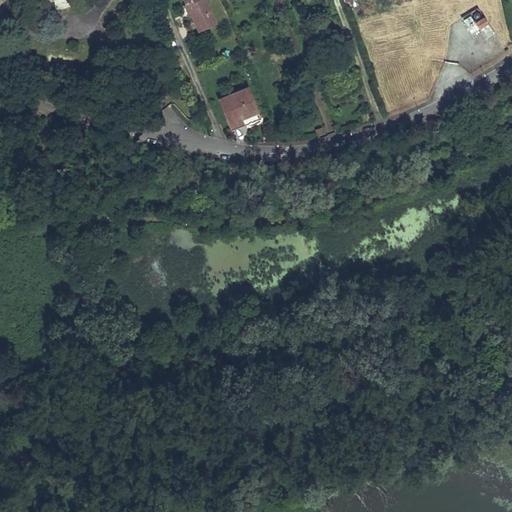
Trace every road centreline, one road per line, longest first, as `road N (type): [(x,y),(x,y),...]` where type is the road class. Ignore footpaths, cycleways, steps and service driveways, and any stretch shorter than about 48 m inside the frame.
road 1 (residential): [(177,142),(284,153),(435,111),(511,65)]
road 2 (unclassified): [(0,88),(177,142)]
